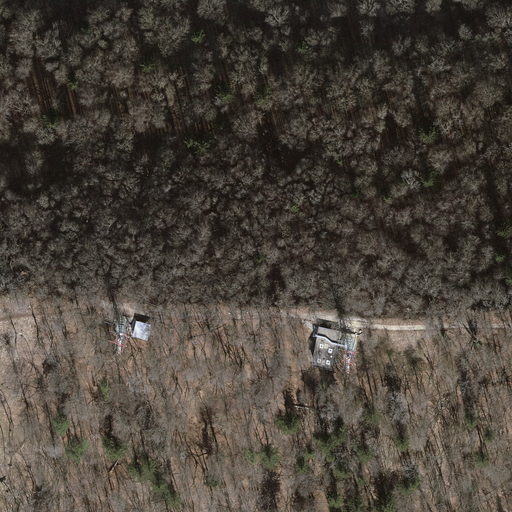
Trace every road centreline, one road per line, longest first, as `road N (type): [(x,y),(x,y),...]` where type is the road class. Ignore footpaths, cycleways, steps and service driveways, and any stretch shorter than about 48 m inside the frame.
road 1 (track): [(99,305),(155,315),(291,313),(358,325),(511,323)]
road 2 (track): [(3,146),(164,128)]
